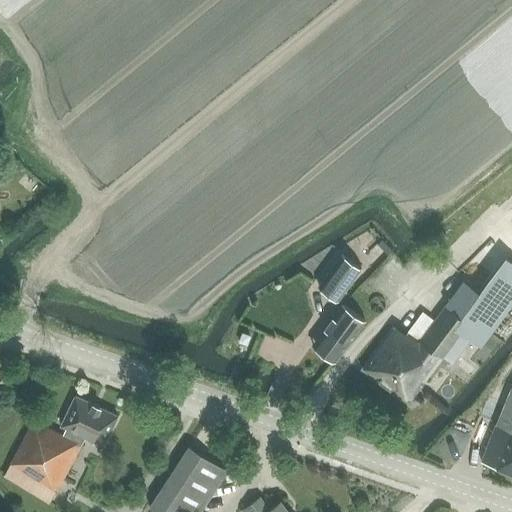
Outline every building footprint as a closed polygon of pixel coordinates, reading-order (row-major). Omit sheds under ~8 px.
[(361,268),(342,254),(318,286),(338,300),(361,268)] [(463,279),(444,305),(432,321),(421,312),(405,333),(396,325),(361,369),(408,404),(461,333),(481,348),(511,305),(511,260),(507,256),(480,292),(463,279)] [(317,346),(334,361),(367,322),(346,304),(324,329),(329,332),(317,346)] [(245,349),(249,331),(240,328),(236,347),(245,349)] [(511,382),(480,461),(494,466),(494,468),(511,475),(511,382)] [(60,426),(67,429),(64,435),(42,425),(41,428),(30,423),(3,475),(49,503),(56,491),(57,491),(86,438),(104,446),(118,414),(74,393),(60,426)] [(156,511),(201,511),(228,471),(188,445),(147,506),(156,511)] [(287,511),(279,501),(269,508),(260,497),(239,511),(287,511)]
